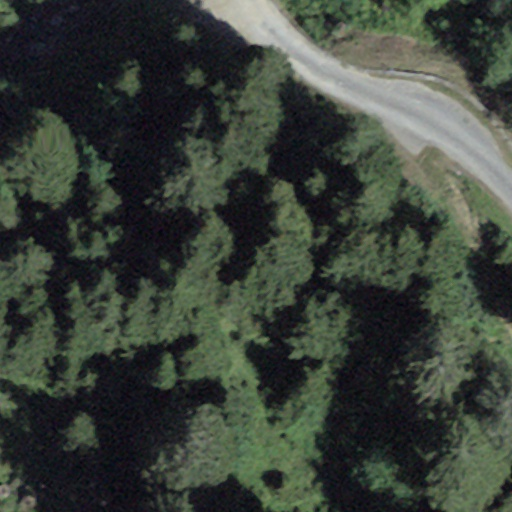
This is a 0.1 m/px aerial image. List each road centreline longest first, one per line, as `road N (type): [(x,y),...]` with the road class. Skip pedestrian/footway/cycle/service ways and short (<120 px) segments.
road 1 (track): [(377,85),(462,198),(511,340)]
road 2 (track): [(511,177),(455,108),(377,85)]
road 3 (track): [(377,85),(251,29),(247,0)]
